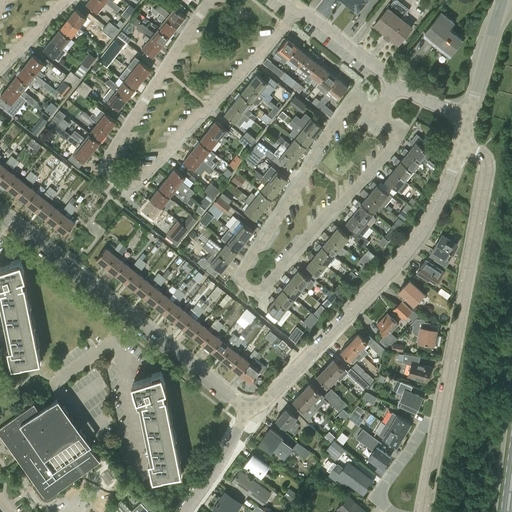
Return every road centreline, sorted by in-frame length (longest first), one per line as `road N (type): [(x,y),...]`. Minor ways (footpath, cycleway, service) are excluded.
road 1 (residential): [(298,7),(138,181),(125,185),(112,180),(108,160),(209,0)]
road 2 (residential): [(246,411),(265,401),(407,250),(438,203),(460,146)]
road 3 (residential): [(246,411),(0,212)]
road 4 (residential): [(437,427),(485,169),(479,152),(460,146)]
road 5 (residential): [(266,285),(250,289),(243,269),(344,109),(354,104),(375,115)]
road 6 (residential): [(375,115),(392,128),(392,145),(266,285)]
road 7 (residential): [(66,0),(0,69),(1,0)]
road 8 (residential): [(396,83),(298,7)]
road 9 (residential): [(392,511),(377,499),(380,489),(423,425),(437,427)]
